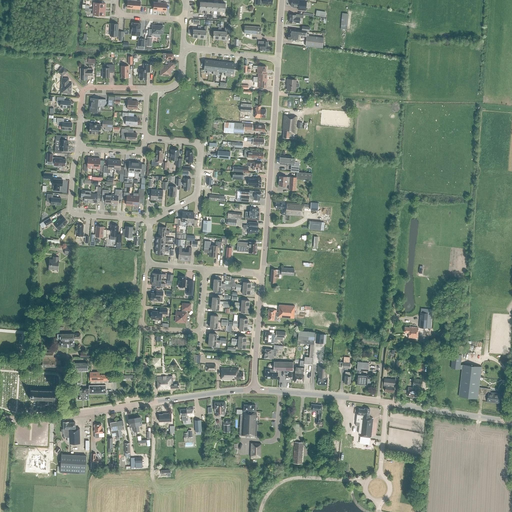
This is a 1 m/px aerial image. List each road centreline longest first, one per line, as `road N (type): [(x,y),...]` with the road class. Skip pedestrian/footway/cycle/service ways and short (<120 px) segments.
road 1 (tertiary): [(511,422),(253,389)]
road 2 (tertiary): [(253,389),(41,419),(0,417)]
road 3 (unclassified): [(261,275),(277,60)]
road 4 (residential): [(148,264),(141,327),(176,331),(199,331),(204,270)]
road 5 (residential): [(150,221),(197,196),(201,146),(144,139)]
road 6 (residential): [(150,221),(72,213),(78,149)]
road 7 (residential): [(78,149),(82,91),(148,90)]
